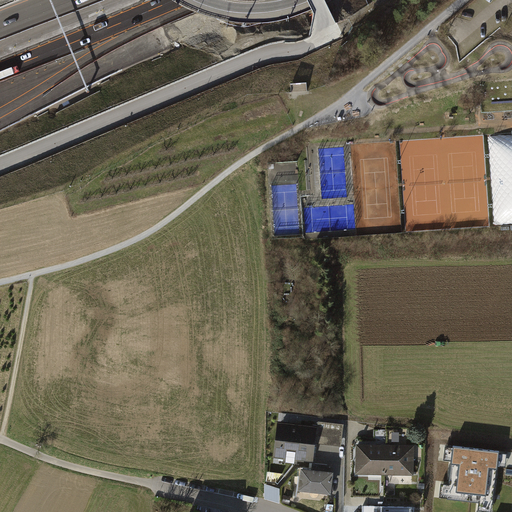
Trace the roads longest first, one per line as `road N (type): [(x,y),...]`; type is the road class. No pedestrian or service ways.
road 1 (track): [(463,0),(340,104),(237,165),(154,229),(33,274)]
road 2 (motorway): [(0,113),(164,0)]
road 3 (motorway): [(0,72),(164,0)]
road 4 (track): [(0,438),(33,274)]
road 5 (track): [(158,485),(81,469),(0,438)]
road 6 (residential): [(158,485),(279,511)]
